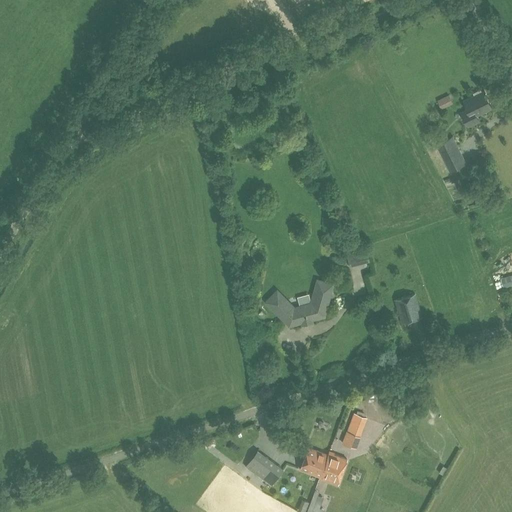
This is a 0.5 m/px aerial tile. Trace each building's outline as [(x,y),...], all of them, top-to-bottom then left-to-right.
[(277,99),(280,96),(280,92),(278,88),(273,88),(270,91),(270,95),(272,98),(277,99)] [(483,92),(481,89),(473,93),(475,96),(465,101),(469,109),(463,112),(469,125),(479,120),(477,115),(493,107),(485,91),(483,92)] [(442,109),(454,103),(449,94),(438,100),(442,109)] [(450,171),(467,163),(453,135),(436,144),(450,171)] [(511,284),(511,274),(501,278),(503,287),(511,284)] [(324,315),(333,284),(320,281),(314,304),(311,303),(294,308),(292,310),(275,293),(266,302),(288,324),(288,325),(289,326),(303,322),(303,321),(310,320),(310,321),(325,317),(325,315),(324,315)] [(401,323),(422,317),(415,293),(395,299),(401,323)] [(413,388),(419,385),(416,379),(410,382),(413,388)] [(363,423),(366,417),(354,413),(352,419),(363,423)] [(216,438),(208,440),(210,449),(219,447),(216,438)] [(328,454),(308,447),(300,469),(320,476),(319,478),(338,484),(347,459),(329,452),(328,454)] [(271,484),(283,469),(258,450),(246,466),(271,484)] [(321,480),(319,489),(328,491),(329,482),(321,480)] [(305,496),(301,507),(308,509),(312,498),(305,496)]
